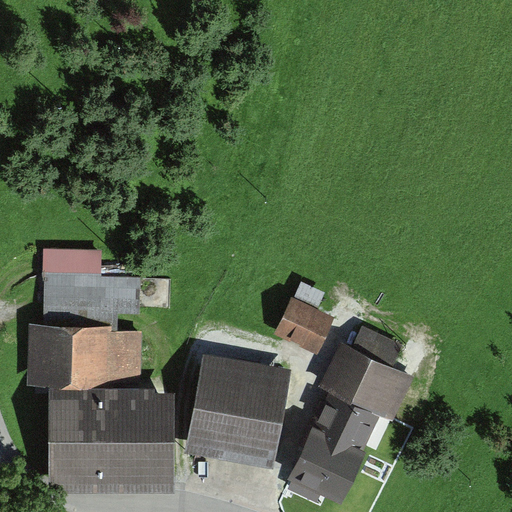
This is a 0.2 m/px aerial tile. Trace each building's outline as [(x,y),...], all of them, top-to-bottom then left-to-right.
[(103,250),(41,247),(36,319),(117,324),(118,309),(140,310),(142,276),(101,274),(103,250)] [(302,284),(277,338),(319,358),(337,320),(318,312),(326,295),(302,284)] [(141,380),(142,332),(111,332),(111,324),(33,322),(32,378),(141,380)] [(355,349),(342,344),(276,488),(326,511),(362,434),(385,444),(417,373),(396,364),(405,345),(365,326),(355,349)] [(290,372),(201,357),(185,452),(273,468),(290,372)] [(177,395),(52,394),(52,491),(176,492),(177,395)]
